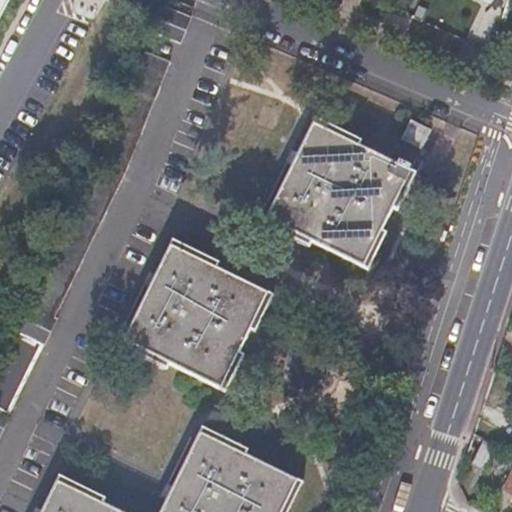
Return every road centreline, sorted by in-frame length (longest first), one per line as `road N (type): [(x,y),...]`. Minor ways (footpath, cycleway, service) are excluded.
road 1 (residential): [(511,120),(234,0)]
road 2 (secondary): [(511,245),(425,508)]
